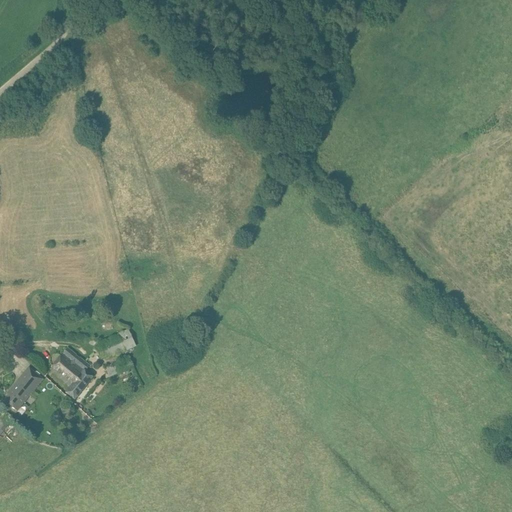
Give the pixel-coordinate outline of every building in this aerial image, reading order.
[(128,331),(117,336),(99,344),(100,347),(96,348),(101,359),(105,357),(106,360),(136,347),(128,331)] [(89,366),(75,355),(67,349),(50,370),(71,387),(66,393),(75,400),(93,378),(84,371),(89,366)] [(129,357),(124,360),(105,368),(110,377),(134,366),(129,357)] [(42,380),(27,368),(6,393),(9,396),(4,402),(17,412),(42,380)] [(0,434),(12,421),(4,415),(0,419),(0,434)]
